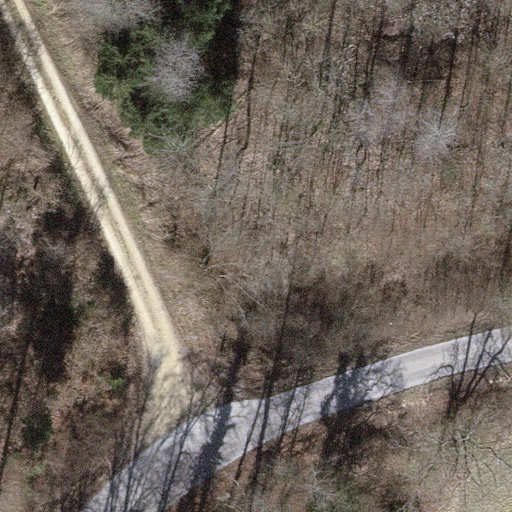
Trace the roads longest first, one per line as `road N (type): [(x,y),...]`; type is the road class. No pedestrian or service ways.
road 1 (track): [(206,446),(9,0)]
road 2 (track): [(123,511),(206,446),(297,406),(511,345)]
